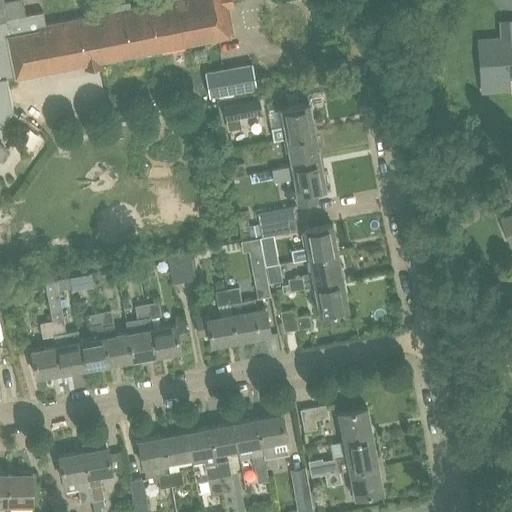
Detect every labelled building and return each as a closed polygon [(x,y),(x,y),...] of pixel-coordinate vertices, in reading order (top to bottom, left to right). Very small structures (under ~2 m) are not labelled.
[(165,0),(160,1),(159,0),(139,0),(140,4),(129,7),(128,0),(111,4),(113,10),(44,23),(42,10),(26,13),(23,0),(7,0),(2,1),(3,7),(0,7),(0,158),(7,150),(0,144),(0,123),(11,108),(7,84),(17,82),(15,75),(85,61),(86,68),(100,65),(99,59),(232,33),(226,7),(233,6),(231,0),(165,0)] [(511,75),(511,19),(500,20),(502,42),(479,43),(482,81),(482,92),(511,90),(510,76),(511,75)] [(204,75),(209,99),(256,90),(251,66),(204,75)] [(166,98),(157,99),(158,104),(158,109),(168,107),(167,102),(166,98)] [(223,106),(225,118),(240,115),(260,112),(258,99),(223,106)] [(280,108),(286,135),(315,130),(310,103),(280,108)] [(286,135),(291,164),(321,159),(315,130),(286,135)] [(74,154),(44,132),(0,192),(0,206),(23,224),(74,154)] [(291,164),(299,204),(318,201),(316,190),(326,188),(321,159),(291,164)] [(232,176),(242,174),(246,173),(244,161),(230,164),(232,176)] [(511,244),(511,177),(503,181),(509,199),(511,197),(511,213),(502,218),(511,245),(511,244)] [(257,212),(259,223),(297,215),(295,205),(257,212)] [(259,223),(262,236),(297,229),(295,218),(297,217),(297,215),(259,223)] [(308,256),(338,251),(332,222),(303,228),(308,256)] [(262,236),(259,223),(248,225),(251,239),(260,237),(262,237),(262,236)] [(179,252),(185,280),(196,278),(194,268),(197,267),(195,257),(192,257),(190,250),(179,252)] [(290,290),(314,285),(313,284),(343,278),(338,251),(308,256),(311,271),(301,273),(301,275),(288,278),(289,283),(290,290)] [(168,254),(173,283),(185,280),(179,252),(168,254)] [(140,260),(142,271),(154,268),(152,258),(140,260)] [(251,262),(256,288),(269,285),(264,259),(251,262)] [(94,280),(102,279),(100,270),(92,272),(94,280)] [(151,283),(149,270),(135,273),(137,286),(151,283)] [(69,276),(71,290),(83,288),(80,274),(69,276)] [(57,344),(62,371),(86,366),(80,339),(79,329),(66,332),(56,278),(45,280),(53,320),(55,334),(57,344)] [(320,313),(323,324),(339,321),(337,309),(349,307),(343,278),(313,284),(314,285),(319,313),(320,313)] [(217,290),(225,288),(223,280),(215,281),(217,290)] [(228,288),(231,302),(242,300),(239,286),(228,288)] [(215,290),(218,305),(231,302),(228,288),(225,288),(217,290),(215,290)] [(253,298),(242,300),(231,302),(232,311),(237,338),(270,332),(265,305),(255,307),(253,298)] [(148,302),(150,317),(161,315),(159,300),(148,302)] [(280,311),(284,331),(312,326),(310,313),(296,316),(294,308),(280,311)] [(100,311),(109,362),(133,357),(128,330),(115,333),(111,309),(100,311)] [(80,339),(86,366),(109,362),(100,311),(88,313),(92,337),(80,339)] [(210,332),(212,343),(237,338),(232,311),(197,318),(200,334),(210,332)] [(138,319),(137,318),(126,320),(128,330),(133,357),(157,353),(152,326),(150,317),(138,319)] [(54,334),(55,334),(53,320),(40,322),(43,337),(54,334)] [(152,326),(157,353),(181,349),(179,338),(186,337),(183,320),(152,326)] [(0,330),(4,350),(13,348),(9,328),(0,329),(0,330)] [(62,371),(57,344),(32,348),(37,375),(62,371)] [(300,409),(304,430),(317,427),(315,418),(329,416),(327,403),(300,409)] [(344,440),(373,434),(367,406),(338,412),(344,440)] [(282,411),(258,415),(268,467),(278,465),(276,455),(289,452),(287,437),(282,411)] [(258,415),(235,419),(240,446),(237,447),(239,457),(252,455),(255,469),(256,469),(258,481),(268,479),(266,467),(268,467),(258,415)] [(240,446),(235,419),(211,424),(217,451),(237,447),(240,446)] [(193,455),(191,455),(193,462),(204,460),(208,478),(221,476),(219,461),(217,462),(215,451),(217,451),(211,424),(188,428),(193,455)] [(163,433),(168,460),(178,458),(191,455),(193,455),(188,428),(163,433)] [(168,460),(163,433),(139,437),(146,476),(153,475),(154,479),(159,478),(160,487),(173,485),(168,460)] [(340,470),(349,468),(378,462),(373,434),(344,440),(347,454),(336,457),(336,458),(323,461),(322,459),(308,462),(310,475),(325,472),(325,473),(340,470)] [(94,500),(93,500),(95,511),(96,511),(100,510),(98,499),(104,498),(99,473),(124,468),(121,450),(110,452),(108,443),(84,448),(94,500)] [(80,502),(93,500),(94,500),(84,448),(59,453),(67,491),(78,489),(80,502)] [(219,461),(221,476),(231,474),(228,460),(219,461)] [(349,468),(355,495),(384,490),(378,462),(349,468)] [(290,468),(297,510),(313,507),(306,465),(290,468)] [(184,483),(181,468),(170,470),(173,485),(184,483)] [(0,470),(0,502),(8,503),(8,471),(0,470)] [(342,481),(340,470),(325,473),(327,484),(342,481)] [(8,471),(8,503),(33,503),(33,471),(8,471)] [(222,485),(224,500),(243,498),(242,483),(222,485)] [(135,511),(149,511),(147,500),(134,502),(135,511)]
